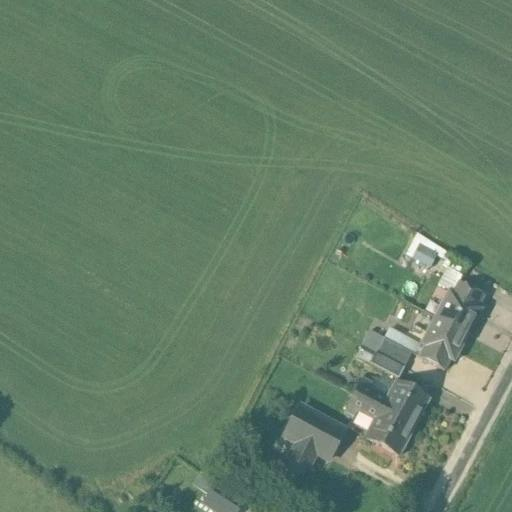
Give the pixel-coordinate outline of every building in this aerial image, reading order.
[(418,246),(412,259),(425,266),(431,253),(418,246)] [(468,268),(448,256),(442,266),(447,269),(461,278),(468,268)] [(461,278),(447,269),(437,287),(448,292),(452,294),(458,283),(458,284),(461,278)] [(458,283),(452,294),(448,292),(434,319),(467,337),(481,310),(477,308),(483,297),(458,284),(458,283)] [(467,337),(434,319),(420,346),(424,348),(418,359),(443,372),(449,361),(453,363),(467,337)] [(411,354),(383,340),(375,355),(403,369),(411,354)] [(403,369),(375,355),(369,366),(397,380),(403,369)] [(428,401),(395,383),(386,400),(367,391),(370,386),(361,381),(353,397),(413,429),(428,401)] [(413,429),(353,397),(344,414),(353,419),(356,414),(373,423),(365,439),(364,439),(364,440),(399,459),(399,458),(413,429)] [(343,433),(299,410),(284,438),(297,445),(290,460),(307,469),(314,454),(328,462),(343,433)] [(240,511),(245,504),(215,484),(202,504),(213,511),(240,511)]
